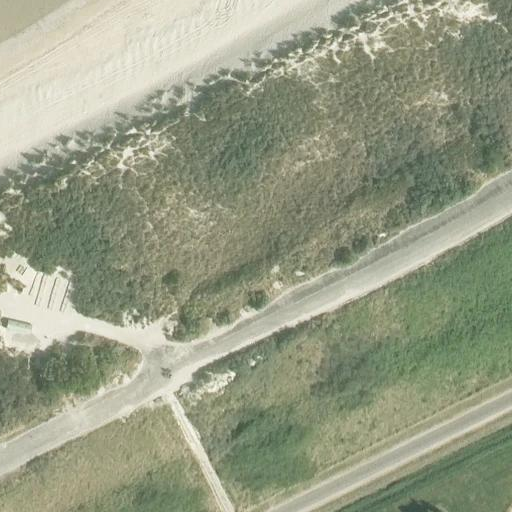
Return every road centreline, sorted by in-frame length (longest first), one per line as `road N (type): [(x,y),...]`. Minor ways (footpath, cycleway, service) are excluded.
road 1 (unclassified): [(0,462),(511,200)]
road 2 (unclassified): [(281,511),(511,398)]
